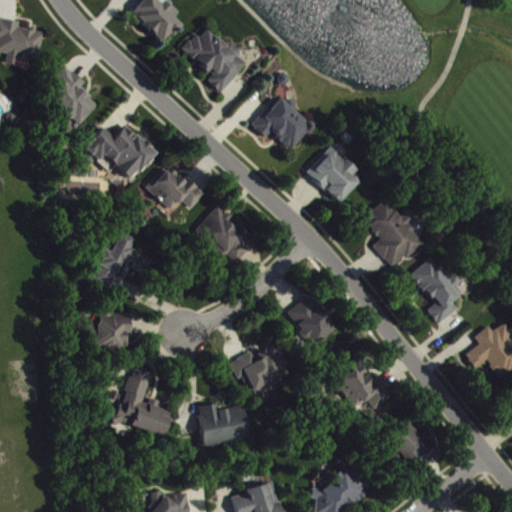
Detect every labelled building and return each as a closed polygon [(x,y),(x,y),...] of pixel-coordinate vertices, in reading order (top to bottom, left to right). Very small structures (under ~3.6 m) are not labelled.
[(145,0),(132,15),(163,42),(170,35),(172,37),(182,26),(175,19),(178,15),(159,0),(145,0)] [(46,32),(21,28),(22,23),(0,19),(0,53),(9,55),(8,64),(19,66),(20,56),(42,59),(46,32)] [(247,65),(238,58),(242,53),(231,43),(228,47),(205,28),(185,53),(213,77),(209,82),(223,94),(247,65)] [(253,126),(267,139),(273,133),(293,152),(315,128),(296,110),(297,109),(285,97),(272,110),(270,108),(253,126)] [(103,129),(86,150),(101,162),(105,158),(133,182),(158,153),(127,127),(116,140),(103,129)] [(359,170),(334,146),(308,174),(340,204),(359,184),(352,177),(359,170)] [(173,212),(183,202),(193,211),(207,196),(190,180),(188,183),(170,166),(148,189),(173,212)] [(365,219),(382,242),(375,247),(393,270),(425,246),(410,226),(417,220),(411,212),(401,220),(387,202),(365,219)] [(195,232),(224,263),(230,257),(235,262),(256,241),(242,226),(237,232),(228,223),(232,219),(220,207),(195,232)] [(411,277),(436,306),(428,312),(440,326),(459,310),(453,303),(464,294),(458,287),(458,286),(434,258),(411,277)] [(336,332),(311,297),(288,314),(312,349),(336,332)] [(134,317),(99,316),(98,347),(127,348),(128,336),(133,336),(134,317)] [(501,381),(511,373),(511,340),(503,327),(494,333),(491,328),(476,338),(481,346),(467,356),(476,370),(489,362),(501,381)] [(231,364),(240,381),(247,378),(254,392),(263,387),(266,394),(277,388),(275,384),(293,375),(279,347),(258,358),(255,353),(231,364)] [(376,412),(394,399),(379,379),(375,382),(361,364),(337,383),(358,412),(370,403),(376,412)] [(165,437),(170,419),(160,416),(162,406),(146,401),(152,375),(132,369),(118,424),(165,437)] [(246,408),(220,411),(220,405),(201,408),(202,416),(200,416),(204,447),(250,441),(246,408)] [(436,456),(410,423),(390,439),(416,472),(436,456)] [(318,511),(319,511),(345,511),(344,511),(356,501),(357,502),(372,489),(351,465),(313,498),(322,507),(318,511)] [(281,511),(274,483),(246,490),(248,495),(234,499),(237,511),(281,511)] [(190,511),(189,494),(177,496),(174,498),(163,499),(162,493),(152,494),(153,503),(149,508),(149,511),(190,511)]
